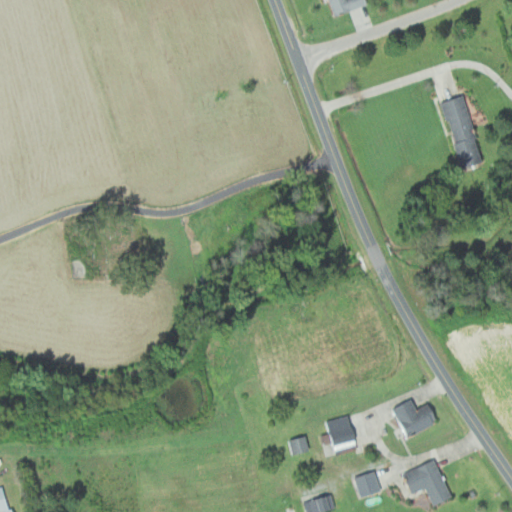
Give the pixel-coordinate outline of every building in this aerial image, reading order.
[(329,0),(334,15),(370,5),(369,0),(329,0)] [(444,101),(464,169),(486,163),(466,95),(444,101)] [(432,402),(419,409),(414,398),(394,408),(410,437),(441,421),(432,402)] [(339,450),(360,443),(351,416),(345,418),(348,426),(332,431),(339,450)] [(407,472),(415,493),(429,487),(436,505),(454,498),(438,459),(407,472)] [(383,490),(377,470),(356,477),(363,497),(383,490)]
